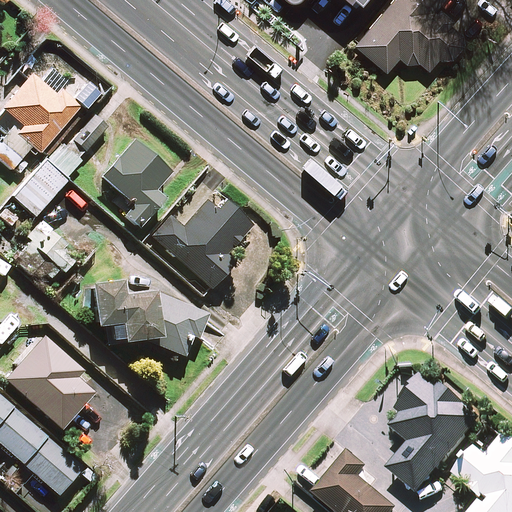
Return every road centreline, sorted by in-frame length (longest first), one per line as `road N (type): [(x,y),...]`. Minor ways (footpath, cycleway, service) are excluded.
road 1 (primary): [(367,247),(63,0)]
road 2 (secondary): [(146,511),(367,247)]
road 3 (primary): [(151,0),(404,202)]
road 4 (secondary): [(407,273),(203,511)]
road 5 (secondary): [(404,202),(491,103),(511,90)]
road 6 (primary): [(511,352),(407,273)]
